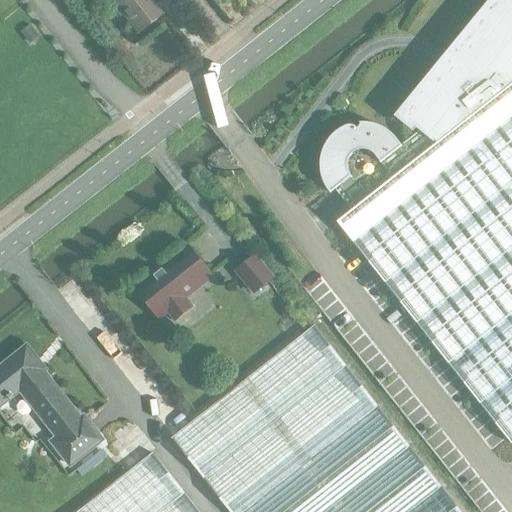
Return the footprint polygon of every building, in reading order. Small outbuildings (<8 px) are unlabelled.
[(116,0),(115,1),(141,33),(165,14),(153,0),(116,0)] [(511,0),(497,0),(454,53),(459,57),(444,77),(438,72),(402,116),(421,131),(403,146),(415,162),(511,84),(511,0)] [(511,84),(415,162),(351,212),(338,223),(511,444),(511,84)] [(362,124),(359,130),(358,129),(357,128),(356,127),(354,126),(353,126),(351,126),(350,126),(347,126),(344,128),(341,130),(337,133),(332,137),(330,139),(329,141),(327,144),(326,146),(325,149),(324,150),(323,154),(322,157),(322,160),(321,161),(321,164),(321,169),(322,173),(323,177),(324,181),(326,185),(327,189),(329,192),(330,194),(356,174),(372,194),(351,211),(351,212),(415,162),(403,146),(396,137),(393,134),(390,132),(387,130),(384,128),(382,127),(380,126),(375,124),(371,124),(368,123),(365,123),(362,123),(361,123),(361,125),(362,124)] [(159,320),(169,313),(175,321),(174,322),(175,323),(194,308),(193,307),(192,308),(185,300),(212,278),(190,250),(162,272),(165,275),(156,281),(154,278),(137,292),(159,320)] [(236,272),(254,294),(273,278),(255,257),(236,272)] [(461,511),(315,327),(173,439),(230,511),(199,511),(153,454),(79,511),(461,511)] [(72,468),(104,442),(84,417),(82,419),(44,373),(46,371),(27,347),(0,368),(0,407),(20,391),(58,438),(52,442),(72,468)] [(103,450),(77,471),(82,478),(108,457),(103,450)]
